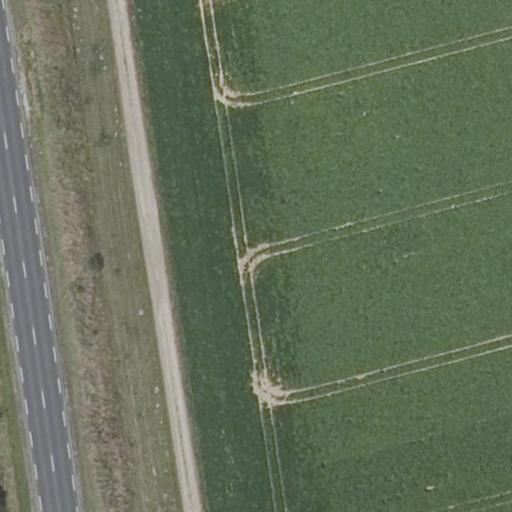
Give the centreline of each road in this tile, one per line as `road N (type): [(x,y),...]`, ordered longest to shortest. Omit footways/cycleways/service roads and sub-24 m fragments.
road 1 (unclassified): [(114,0),(189,511)]
road 2 (primary): [(58,511),(0,104)]
